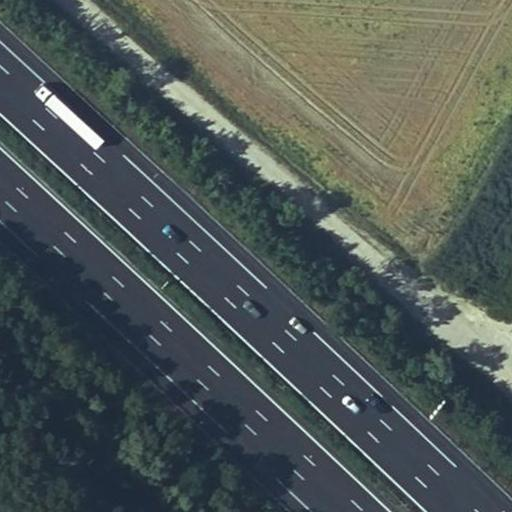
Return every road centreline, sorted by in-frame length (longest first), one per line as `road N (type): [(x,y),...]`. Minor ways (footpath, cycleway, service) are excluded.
road 1 (motorway): [(462,511),(0,79)]
road 2 (motorway): [(0,188),(354,511)]
road 3 (track): [(170,511),(0,340)]
